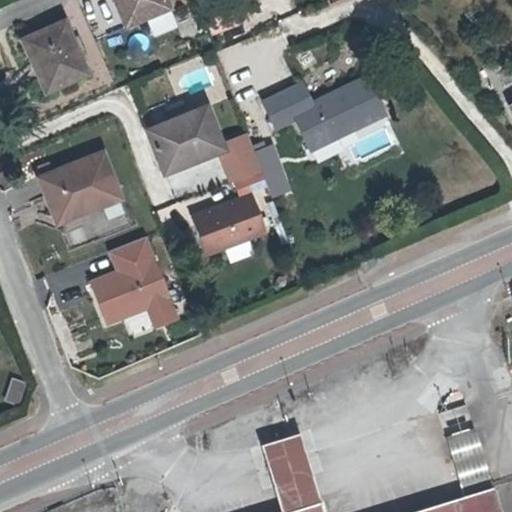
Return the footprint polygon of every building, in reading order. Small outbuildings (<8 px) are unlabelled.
[(171,5),(168,0),(116,0),(118,3),(124,0),(125,0),(135,21),(171,5)] [(211,34),(245,22),(239,4),(204,16),(211,34)] [(40,28),(45,40),(27,48),(45,90),(87,71),(63,19),(40,28)] [(371,87),(314,106),(307,86),(268,99),(276,126),(295,120),(304,146),(351,130),(353,138),(385,126),(371,87)] [(223,147),(206,104),(146,129),(161,167),(200,151),(201,156),(223,147)] [(126,215),(108,168),(45,191),(65,246),(110,230),(107,222),(126,215)] [(250,193),(189,215),(204,255),(265,232),(250,193)] [(142,236),(109,249),(117,271),(89,282),(106,322),(124,314),(120,304),(142,296),(153,325),(174,317),(142,236)] [(446,433),(458,483),(487,476),(474,426),(446,433)] [(304,433),(267,445),(275,468),(289,511),(297,511),(327,503),(313,460),(304,433)] [(330,511),(327,503),(297,511),(508,511),(500,484),(412,511),(330,511)]
